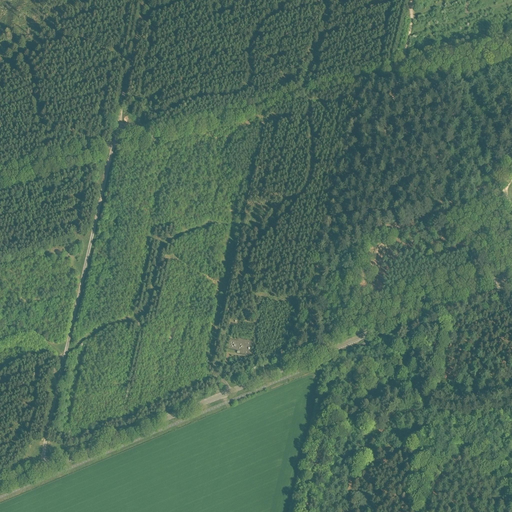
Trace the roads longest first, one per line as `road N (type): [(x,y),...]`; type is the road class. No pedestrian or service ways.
road 1 (tertiary): [(0,488),(511,274)]
road 2 (track): [(305,93),(309,180),(250,248),(256,297)]
road 3 (track): [(112,148),(96,136),(60,140),(42,129),(11,28),(18,0)]
road 4 (track): [(431,511),(474,406),(422,402),(392,422)]
road 5 (track): [(505,188),(485,186),(355,240)]
road 6 (track): [(131,60),(80,42),(35,44),(0,73)]
